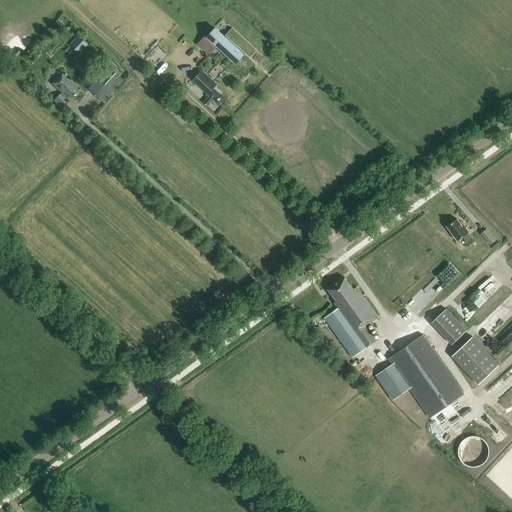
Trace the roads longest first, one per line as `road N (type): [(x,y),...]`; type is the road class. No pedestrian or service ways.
road 1 (tertiary): [(150,381),(511,119)]
road 2 (track): [(0,248),(150,381)]
road 3 (unclassified): [(298,511),(150,381)]
road 4 (tertiary): [(0,489),(150,381)]
